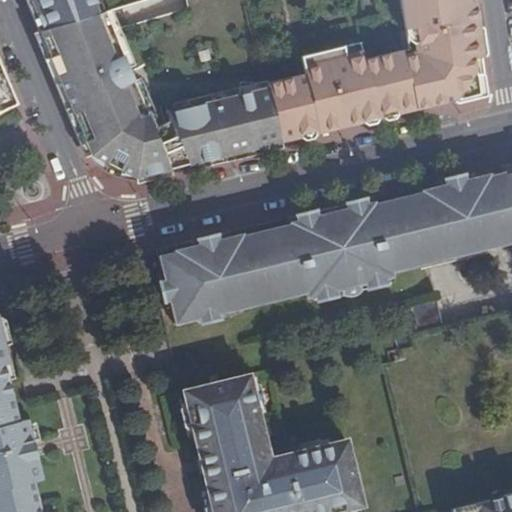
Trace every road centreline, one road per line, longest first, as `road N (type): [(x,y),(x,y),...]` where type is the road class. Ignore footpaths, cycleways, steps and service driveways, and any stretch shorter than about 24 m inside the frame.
road 1 (tertiary): [(511,126),(93,228)]
road 2 (residential): [(1,0),(93,228)]
